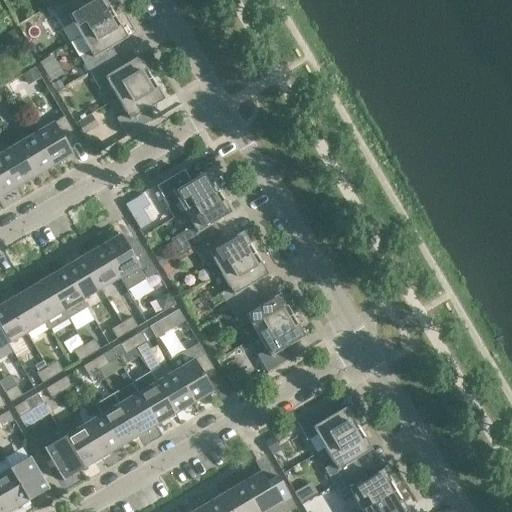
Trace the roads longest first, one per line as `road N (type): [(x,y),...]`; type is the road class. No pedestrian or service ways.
road 1 (residential): [(89,511),(366,352)]
road 2 (unclassified): [(366,352),(223,113)]
road 3 (residential): [(0,245),(223,113)]
road 4 (unclassified): [(460,511),(366,352)]
road 5 (unclassified): [(223,113),(156,0)]
